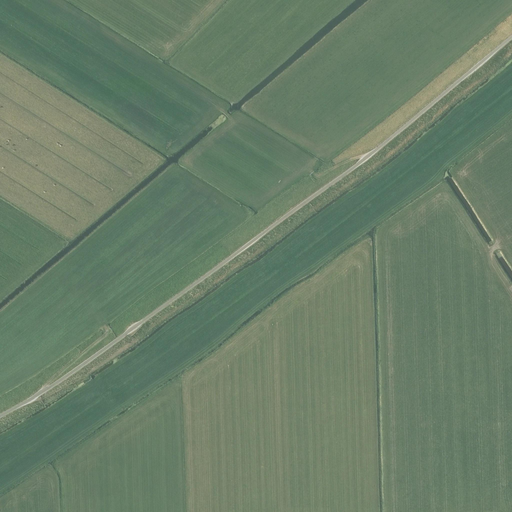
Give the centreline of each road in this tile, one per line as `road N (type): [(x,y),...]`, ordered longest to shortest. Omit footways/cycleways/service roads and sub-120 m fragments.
road 1 (unclassified): [(0,416),(343,174),(511,36)]
road 2 (track): [(81,295),(106,333),(35,396)]
